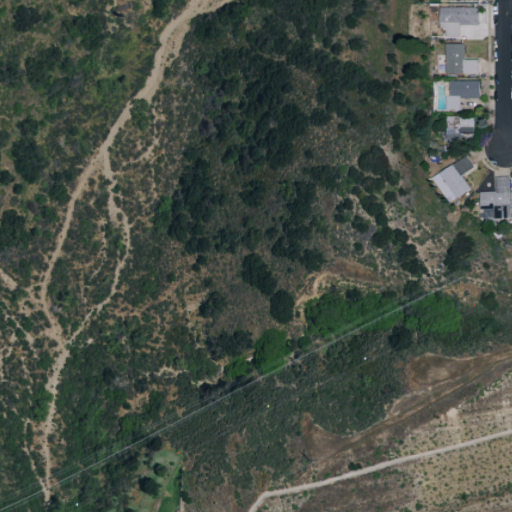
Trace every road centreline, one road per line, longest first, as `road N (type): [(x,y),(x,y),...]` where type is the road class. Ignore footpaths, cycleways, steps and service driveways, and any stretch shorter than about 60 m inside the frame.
road 1 (track): [(511,356),(339,450),(312,437)]
road 2 (residential): [(507,152),(507,0)]
